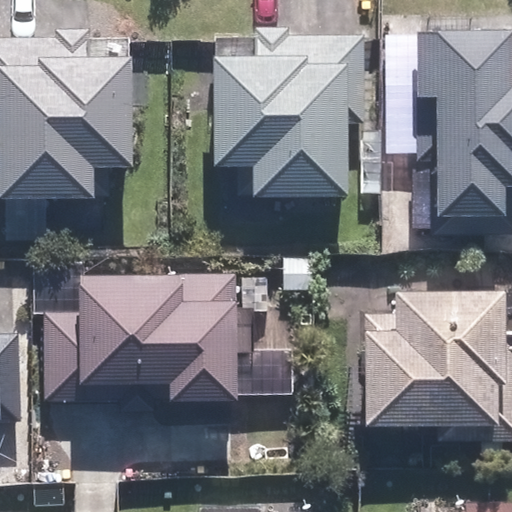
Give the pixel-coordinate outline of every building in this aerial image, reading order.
[(511,29),(418,30),(419,161),(433,161),(433,236),(511,235),(511,29)] [(366,127),(365,34),(263,35),(263,56),(214,57),(215,168),(254,168),(255,198),(350,197),(349,127),(366,127)] [(0,184),(0,199),(98,198),(97,167),(135,166),(134,59),(91,60),(90,39),(0,39),(0,184)] [(46,401),(239,399),(238,274),(81,275),(81,314),(45,314),(46,401)] [(500,422),(499,384),(509,384),(507,291),(396,293),(396,313),(365,314),(368,425),(500,422)] [(0,420),(21,420),(20,334),(0,334),(0,420)]
